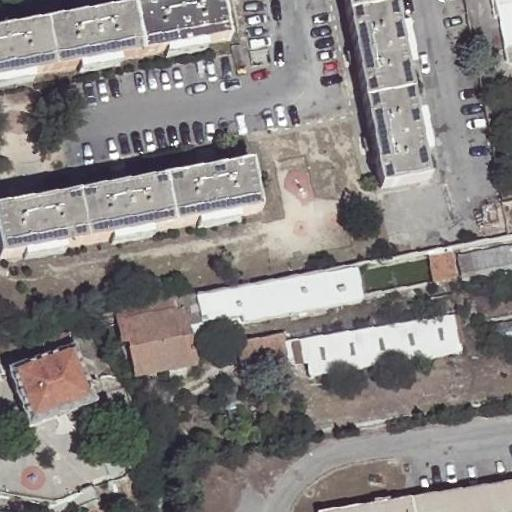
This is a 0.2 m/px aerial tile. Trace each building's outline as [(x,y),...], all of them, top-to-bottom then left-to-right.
[(227,0),(167,0),(138,6),(147,52),(234,37),(227,0)] [(403,0),(351,0),(354,12),(404,2),(403,0)] [(501,20),(506,50),(511,49),(511,0),(496,0),(497,2),(493,3),(496,20),(501,20)] [(421,89),(404,2),(354,12),(372,99),(421,89)] [(138,6),(52,21),(61,68),(147,52),(138,6)] [(0,79),(61,68),(52,21),(0,30),(0,79)] [(439,177),(421,89),(372,99),(390,187),(439,177)] [(255,159),(168,175),(177,222),(264,206),(255,159)] [(168,175),(82,191),(91,238),(177,222),(168,175)] [(91,238),(82,191),(0,205),(0,231),(4,254),(91,238)] [(511,262),(511,245),(457,256),(460,272),(511,262)] [(429,282),(453,279),(450,258),(426,262),(429,282)] [(239,310),(240,313),(245,328),(364,306),(353,263),(235,283),(237,293),(237,296),(239,310)] [(235,283),(183,293),(186,308),(189,323),(203,321),(202,319),(240,313),(239,310),(237,296),(237,293),(235,283)] [(183,293),(120,304),(123,318),(186,308),(183,293)] [(186,308),(123,318),(132,373),(195,362),(189,323),(186,308)] [(458,312),(305,336),(309,357),(311,371),(463,347),(458,312)] [(511,340),(511,324),(500,327),(502,342),(511,340)] [(45,356),(73,346),(68,332),(40,342),(45,356)] [(288,339),(287,335),(243,344),(247,369),(292,361),(288,339)] [(305,336),(288,339),(292,361),(309,357),(305,336)] [(92,401),(73,346),(45,356),(6,369),(26,424),(92,401)] [(343,511),(511,511),(511,485),(388,505),(387,497),(370,500),(371,508),(344,511),(343,511)]
